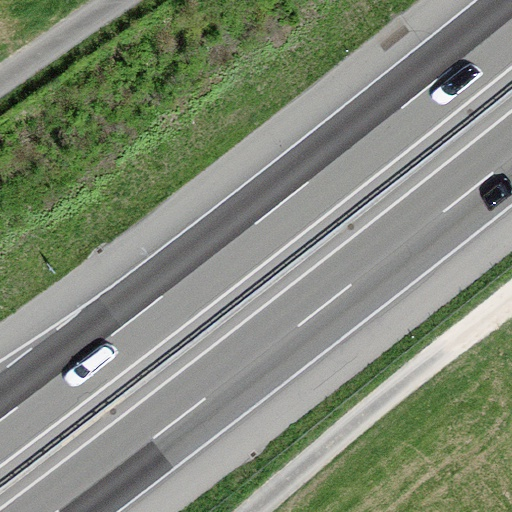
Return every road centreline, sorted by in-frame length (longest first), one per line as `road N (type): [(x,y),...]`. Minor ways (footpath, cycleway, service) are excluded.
road 1 (motorway): [(511,18),(0,419)]
road 2 (motorway): [(55,511),(511,156)]
road 3 (track): [(253,511),(511,296)]
road 4 (unclassified): [(118,0),(0,81)]
